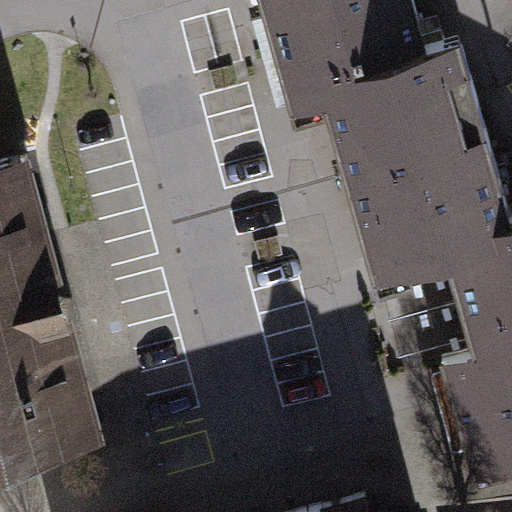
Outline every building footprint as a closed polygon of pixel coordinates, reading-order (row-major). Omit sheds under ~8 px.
[(262,0),(292,95),(316,88),(429,52),(412,0),(262,0)] [(374,269),(446,247),(511,225),(511,216),(457,43),(429,52),(316,88),(374,269)] [(24,153),(0,159),(0,449),(94,425),(24,153)] [(511,225),(446,247),(478,349),(443,360),(480,474),(511,463),(511,225)] [(371,511),(366,491),(287,511),(371,511)]
